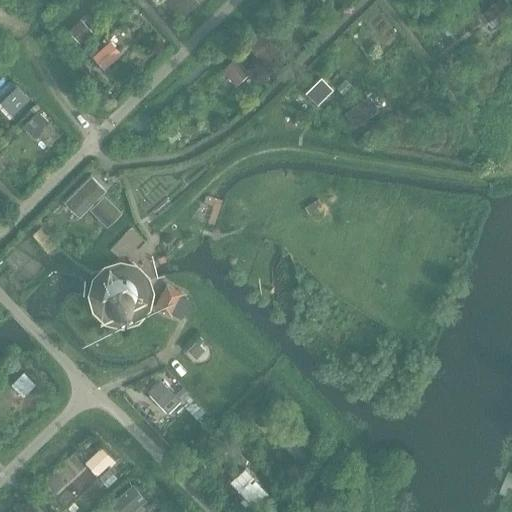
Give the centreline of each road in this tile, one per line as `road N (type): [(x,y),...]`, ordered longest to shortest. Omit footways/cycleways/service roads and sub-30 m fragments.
road 1 (unclassified): [(0,232),(238,0)]
road 2 (unclassified): [(212,511),(93,391)]
road 3 (unclassified): [(93,391),(0,292)]
road 4 (unclassified): [(0,482),(93,391)]
